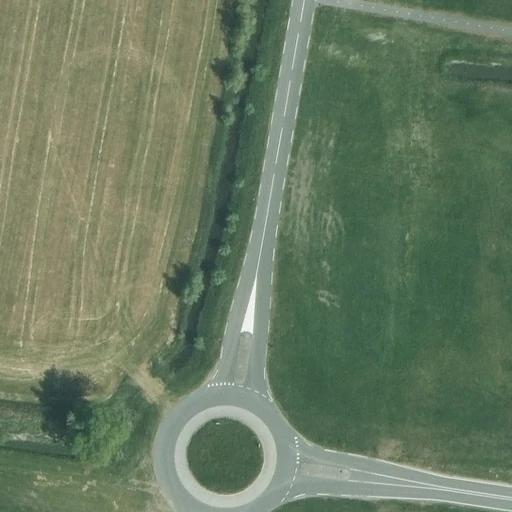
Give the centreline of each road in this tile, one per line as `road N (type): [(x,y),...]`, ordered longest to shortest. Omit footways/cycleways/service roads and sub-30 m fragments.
road 1 (unclassified): [(256,276),(303,0)]
road 2 (tertiary): [(281,485),(455,491)]
road 3 (tertiary): [(455,491),(287,449)]
road 4 (tertiary): [(221,395),(180,414),(163,449),(170,487),(196,511)]
road 5 (unclassified): [(251,401),(260,331),(256,276)]
road 6 (unclassified): [(256,276),(243,294),(221,395)]
